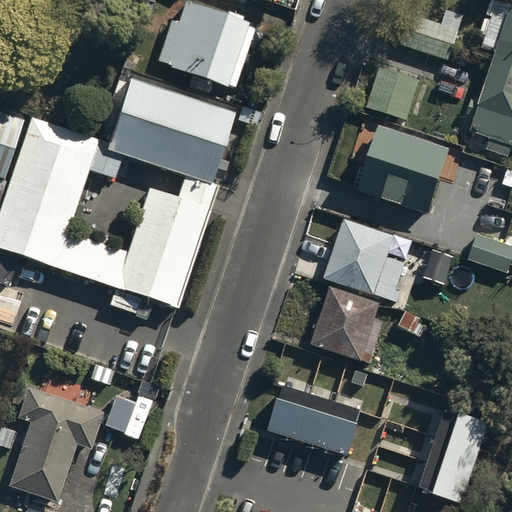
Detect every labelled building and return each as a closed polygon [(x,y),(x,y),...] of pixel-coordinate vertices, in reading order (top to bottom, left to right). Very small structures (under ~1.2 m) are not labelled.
[(226,90),(227,88),(235,91),(254,32),(248,30),(249,27),(242,24),(244,21),(229,16),(227,20),(185,5),(177,27),(171,25),(157,65),(171,70),(170,71),(226,90)] [(478,58),(490,62),(464,139),(511,155),(511,10),(496,5),(478,58)] [(401,44),(449,60),(463,18),(448,13),(443,27),(411,16),(401,44)] [(369,106),(409,120),(422,82),(382,68),(369,106)] [(235,119),(133,83),(110,151),(211,186),(213,181),(223,185),(230,165),(220,162),(235,119)] [(0,178),(7,181),(26,124),(0,115),(0,178)] [(357,191),(430,215),(450,154),(378,129),(357,191)] [(0,233),(0,248),(177,309),(217,192),(184,180),(177,203),(149,193),(126,259),(66,239),(87,177),(114,186),(123,162),(35,132),(0,233)] [(493,163),(477,158),(469,187),(484,191),(493,163)] [(327,283),(394,306),(406,269),(387,262),(394,241),(347,225),(327,283)] [(468,260),(509,274),(511,266),(511,248),(476,236),(468,260)] [(419,287),(439,293),(449,262),(430,256),(419,287)] [(312,347),(372,367),(391,313),(330,292),(312,347)] [(268,431),(350,459),(364,416),(283,388),(268,431)] [(28,391),(19,421),(31,425),(10,489),(58,505),(77,448),(90,452),(102,415),(28,391)] [(420,494),(463,509),(490,429),(447,414),(420,494)]
